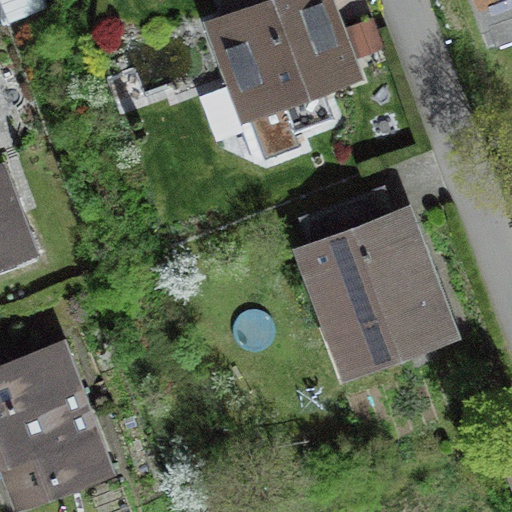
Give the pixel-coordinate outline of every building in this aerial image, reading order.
[(222,0),(231,24),(211,32),(246,128),(363,86),(331,0),(222,0)] [(511,0),(470,0),(492,57),(511,49),(511,0)] [(0,270),(39,256),(8,171),(0,173),(0,270)] [(417,214),(303,255),(349,384),(463,344),(417,214)] [(69,347),(0,371),(0,480),(1,480),(12,511),(46,511),(118,487),(69,347)]
